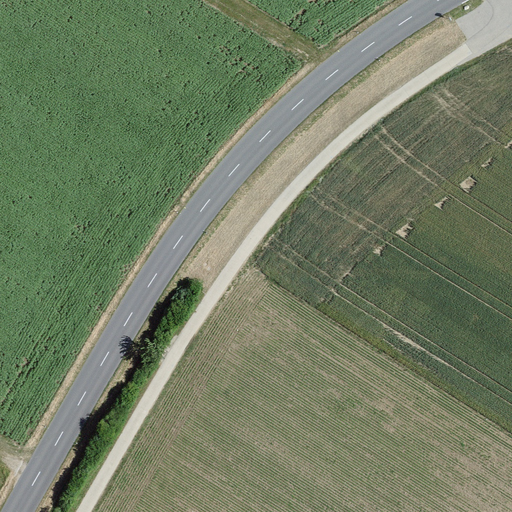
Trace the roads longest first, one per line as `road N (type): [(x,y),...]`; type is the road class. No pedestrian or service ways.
road 1 (tertiary): [(16,511),(130,314),(201,213),(275,128),(356,60),(450,0)]
road 2 (track): [(511,29),(385,103),(312,167),(162,383),(88,511)]
